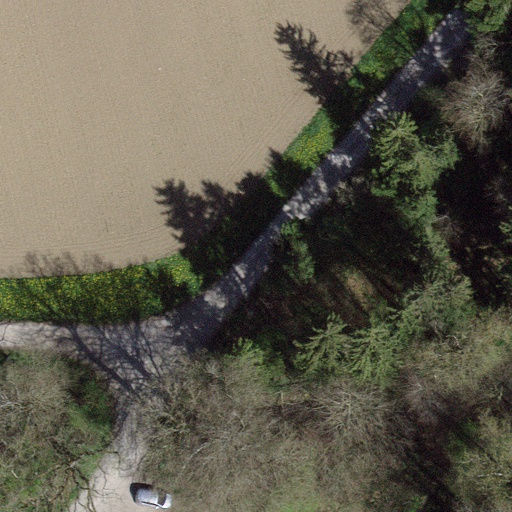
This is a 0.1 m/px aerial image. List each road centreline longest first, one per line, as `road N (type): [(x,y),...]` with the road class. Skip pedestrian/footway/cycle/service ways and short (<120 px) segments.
road 1 (track): [(468,0),(335,147),(181,350),(77,511)]
road 2 (track): [(0,332),(181,350)]
